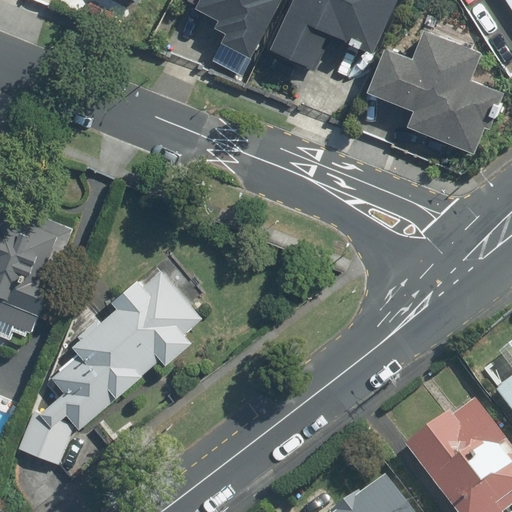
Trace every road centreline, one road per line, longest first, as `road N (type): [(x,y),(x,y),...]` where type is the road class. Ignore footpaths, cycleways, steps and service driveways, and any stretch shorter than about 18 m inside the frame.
road 1 (secondary): [(161,511),(430,301)]
road 2 (tertiary): [(0,54),(291,171)]
road 3 (tertiary): [(291,171),(351,178),(441,216),(482,259)]
road 4 (tertiary): [(430,301),(291,171)]
